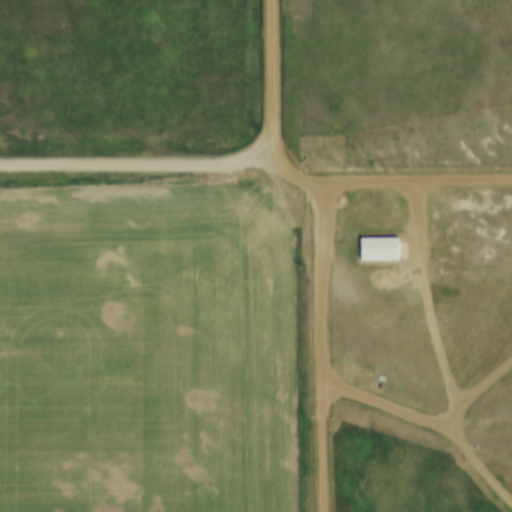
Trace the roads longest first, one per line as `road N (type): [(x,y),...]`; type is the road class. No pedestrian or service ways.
road 1 (track): [(271,153),(220,167),(0,168)]
road 2 (track): [(422,261),(459,426)]
